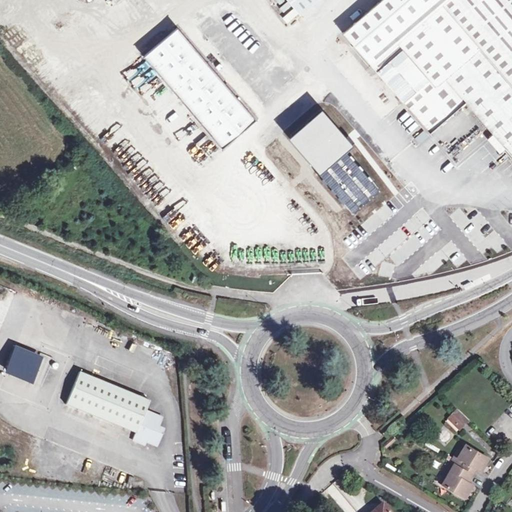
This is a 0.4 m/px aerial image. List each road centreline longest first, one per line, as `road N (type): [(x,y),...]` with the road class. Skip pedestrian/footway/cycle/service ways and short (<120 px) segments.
road 1 (track): [(0,219),(216,293)]
road 2 (secondary): [(272,324),(225,324),(98,286)]
road 3 (unknown): [(150,465),(170,412),(165,395),(134,364),(80,337)]
road 4 (secondary): [(511,274),(391,326),(344,326)]
road 5 (secondary): [(98,286),(157,320),(213,335),(248,366)]
road 6 (secondary): [(365,374),(399,348),(511,300)]
